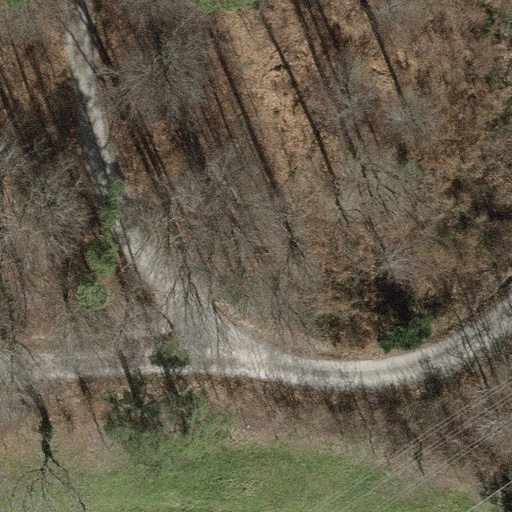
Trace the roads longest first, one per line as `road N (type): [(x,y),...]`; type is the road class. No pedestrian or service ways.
road 1 (track): [(74,0),(87,128),(106,195),(149,260),(255,367)]
road 2 (track): [(511,317),(450,356),(389,374),(255,367)]
road 3 (track): [(255,367),(0,363)]
